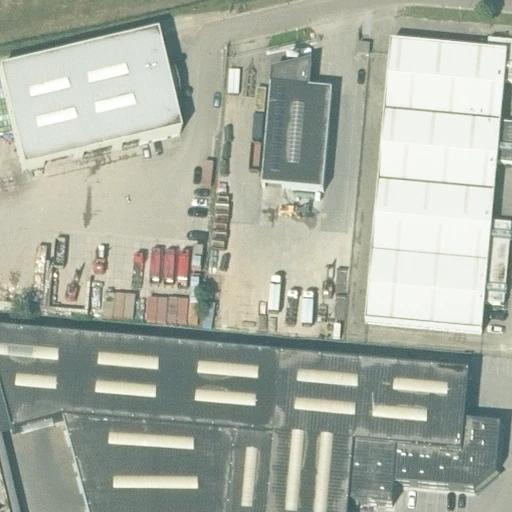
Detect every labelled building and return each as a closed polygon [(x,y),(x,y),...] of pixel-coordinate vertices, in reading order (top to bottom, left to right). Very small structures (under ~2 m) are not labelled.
[(179,136),(174,116),(177,106),(178,97),(178,89),(176,79),(172,71),(167,64),(161,57),(156,36),(0,73),(0,81),(22,173),(179,136)] [(511,225),(492,224),(497,164),(511,165),(511,124),(501,124),(504,83),(511,83),(511,42),(489,41),(488,52),(391,43),(365,324),(482,334),(484,304),(504,306),(511,225)] [(370,44),(360,43),(359,54),(369,55),(370,44)] [(323,193),(331,112),(332,92),(309,90),(311,63),(272,72),(263,188),(323,193)] [(109,314),(129,313),(128,295),(108,296),(109,314)] [(462,457),(465,424),(469,375),(0,333),(0,388),(12,435),(65,420),(88,511),(348,511),(350,504),(392,508),(394,486),(397,451),(462,457)] [(397,451),(394,486),(474,493),(497,474),(501,427),(465,424),(462,457),(397,451)]
